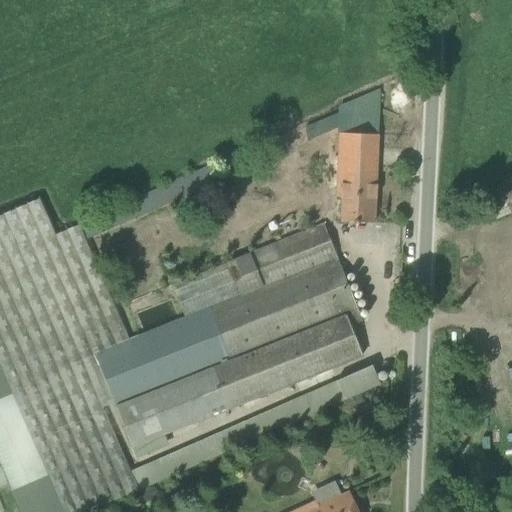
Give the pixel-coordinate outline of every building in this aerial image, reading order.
[(339,133),(336,197),(341,197),(341,201),(341,221),(374,223),(378,134),(339,133)] [(0,216),(0,366),(63,511),(88,511),(380,385),(372,366),(130,472),(103,408),(114,403),(132,448),(150,441),(152,447),(168,441),(165,434),(362,356),(350,325),(362,320),(324,224),(171,285),(184,317),(128,339),(86,242),(101,235),(100,234),(218,180),(211,164),(55,236),(39,200),(0,216)] [(476,263),(474,308),(486,308),(488,263),(476,263)] [(303,391),(369,365),(365,356),(300,382),(303,391)] [(141,456),(144,462),(171,452),(168,446),(141,456)] [(293,511),(357,511),(349,493),(318,507),(316,502),(293,511)]
